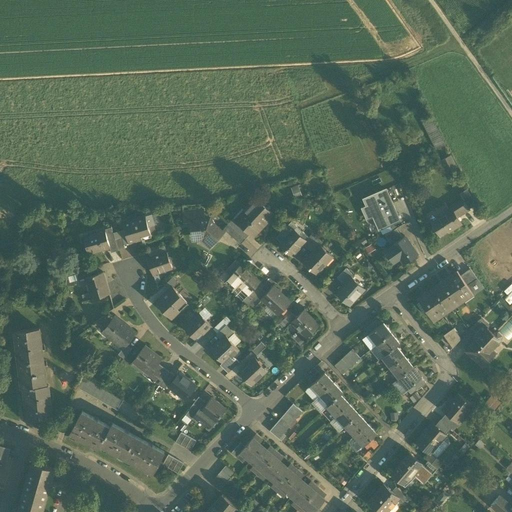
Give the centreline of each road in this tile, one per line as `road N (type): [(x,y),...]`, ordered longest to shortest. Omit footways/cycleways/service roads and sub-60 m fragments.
road 1 (residential): [(255,412),(159,332),(127,270)]
road 2 (residential): [(160,511),(73,458),(0,428)]
road 3 (residential): [(394,295),(445,364),(448,381),(397,438)]
road 4 (track): [(511,114),(430,0)]
road 5 (residential): [(162,511),(250,417)]
road 6 (unclassified): [(344,500),(250,417)]
